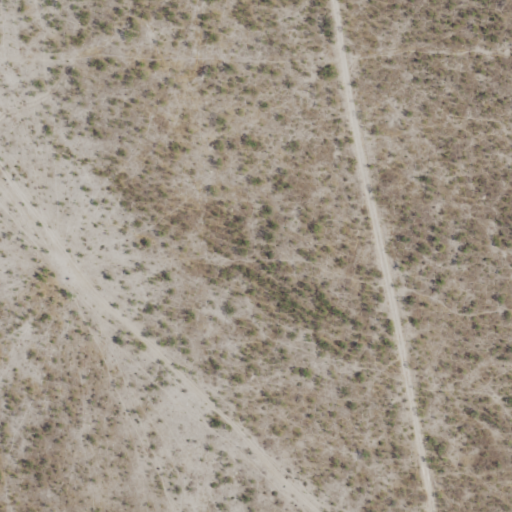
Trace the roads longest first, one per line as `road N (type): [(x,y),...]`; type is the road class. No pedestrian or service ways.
road 1 (track): [(455,511),(405,110),(381,0)]
road 2 (track): [(0,187),(137,340),(256,420),(348,511)]
